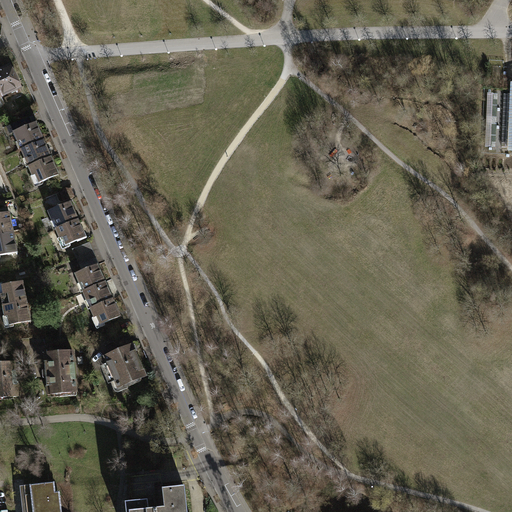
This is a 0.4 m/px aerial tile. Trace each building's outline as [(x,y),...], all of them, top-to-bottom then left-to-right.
[(20,87),(10,66),(0,70),(0,94),(1,96),(20,87)] [(20,141),(24,148),(44,140),(32,115),(4,128),(7,135),(13,133),(18,143),(20,141)] [(27,159),(30,166),(51,157),(44,140),(24,148),(20,150),(25,160),(27,159)] [(35,175),(39,183),(59,175),(51,157),(30,166),(28,167),(32,177),(35,175)] [(54,221),(58,229),(78,220),(70,202),(48,212),(52,222),(54,221)] [(0,234),(13,232),(9,212),(0,214),(0,234)] [(62,238),(66,246),(86,237),(78,220),(58,229),(55,230),(59,239),(62,238)] [(0,255),(17,252),(13,232),(0,234),(0,255)] [(82,271),(97,264),(88,243),(73,249),(82,271)] [(82,283),(85,290),(105,282),(97,264),(82,271),(75,274),(79,284),(82,283)] [(0,294),(0,295),(2,306),(27,301),(23,281),(1,286),(3,294),(0,294)] [(89,299),(93,307),(112,299),(105,282),(85,290),(82,291),(86,301),(89,299)] [(97,317),(100,325),(120,317),(112,299),(93,307),(89,309),(94,318),(97,317)] [(7,316),(9,325),(30,321),(27,301),(2,306),(4,317),(7,316)] [(113,380),(117,389),(146,377),(132,344),(103,357),(107,365),(105,366),(111,381),(113,380)] [(58,393),(77,392),(73,351),(47,353),(47,364),(44,364),(47,395),(50,395),(50,397),(59,396),(58,393)] [(0,397),(17,397),(15,363),(0,363),(0,397)] [(57,511),(55,483),(24,486),(26,511),(57,511)] [(124,502),(125,511),(186,511),(184,486),(161,488),(163,508),(161,508),(148,509),(147,500),(124,502)]
